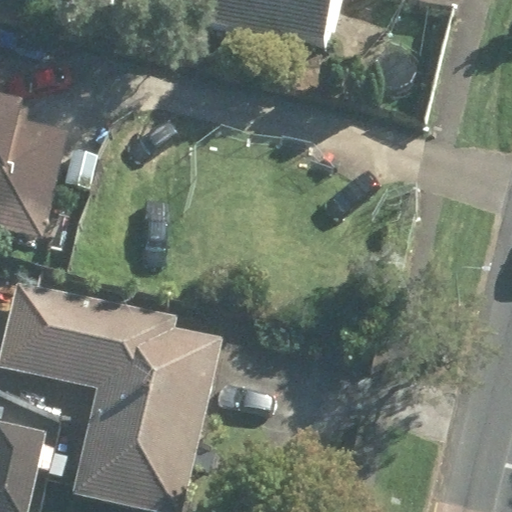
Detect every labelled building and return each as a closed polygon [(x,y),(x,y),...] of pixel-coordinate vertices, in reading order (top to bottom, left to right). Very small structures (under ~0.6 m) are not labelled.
[(43,0),(93,11),(95,0),(43,0)] [(186,0),(178,35),(323,68),(339,0),(186,0)] [(7,129),(0,127),(0,247),(46,261),(56,227),(44,223),(63,157),(23,145),(29,125),(10,120),(7,129)] [(0,381),(98,407),(70,511),(178,511),(219,359),(15,305),(0,359),(0,381)] [(2,441),(0,441),(0,511),(31,511),(52,422),(8,412),(2,441)]
